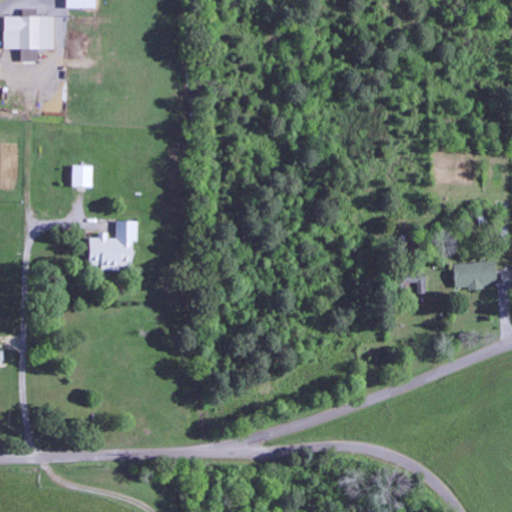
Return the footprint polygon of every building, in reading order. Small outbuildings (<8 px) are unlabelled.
[(57,18),(6,18),(6,51),(58,50),(57,18)] [(90,188),(91,167),(69,166),(69,188),(90,188)] [(136,222),(114,221),(113,236),(96,236),(96,238),(84,238),(83,266),(98,267),(98,270),(128,270),(129,241),(136,242),(136,222)] [(494,288),(493,262),(450,264),(451,290),(494,288)] [(426,294),(426,274),(398,275),(398,290),(414,289),(414,294),(426,294)]
